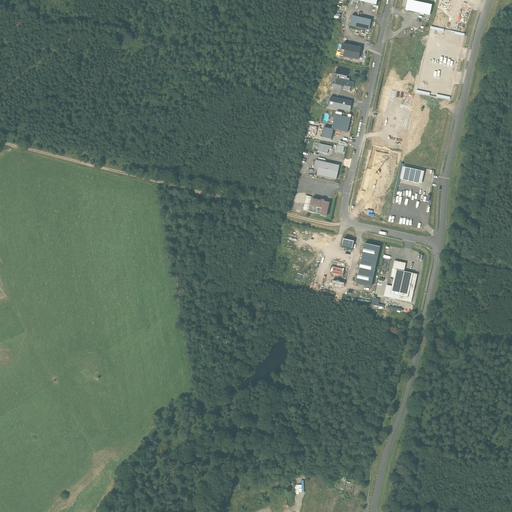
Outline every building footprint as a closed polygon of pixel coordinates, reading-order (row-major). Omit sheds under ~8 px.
[(432,5),(407,0),(405,11),(430,16),(432,5)] [(371,21),(352,16),(349,26),(369,31),(371,21)] [(358,45),(352,44),(351,47),(343,45),(340,56),(358,60),(359,55),(360,53),(360,49),(357,48),(358,45)] [(348,72),(337,69),(336,74),(340,75),(338,80),(336,80),(335,84),(344,86),(343,90),(349,92),(350,88),(352,88),(353,83),(349,82),(349,79),(346,79),(348,72)] [(352,102),(331,97),(328,107),(350,112),(352,102)] [(411,101),(397,98),(390,126),(382,124),(380,135),(402,140),(411,101)] [(350,118),(335,115),(331,130),(333,130),(347,133),(350,118)] [(331,140),(333,130),(331,130),(323,128),(321,138),(331,140)] [(319,144),(317,152),(327,154),(328,149),(331,150),(332,147),(319,144)] [(344,147),(337,145),(336,152),(342,153),(344,147)] [(391,192),(399,153),(373,147),(363,190),(370,191),(371,188),(391,192)] [(339,166),(315,161),(314,169),(318,169),(316,176),(336,180),(339,166)] [(423,172),(403,167),(400,180),(420,184),(423,172)] [(312,199),(309,212),(316,214),(316,213),(321,214),(320,216),(326,217),(329,203),(324,202),(324,201),(321,200),(321,201),(312,199)] [(347,240),(343,239),(341,247),(352,249),(352,250),(354,241),(347,239),(347,240)] [(379,248),(364,245),(355,285),(370,288),(379,248)] [(390,277),(394,278),(395,270),(404,272),(406,264),(394,261),(393,269),(392,269),(390,277)] [(337,296),(340,296),(344,268),(332,266),(327,293),(337,294),(337,296)] [(411,302),(417,275),(404,272),(395,270),(394,278),(392,287),(386,286),(384,296),(411,302)]
